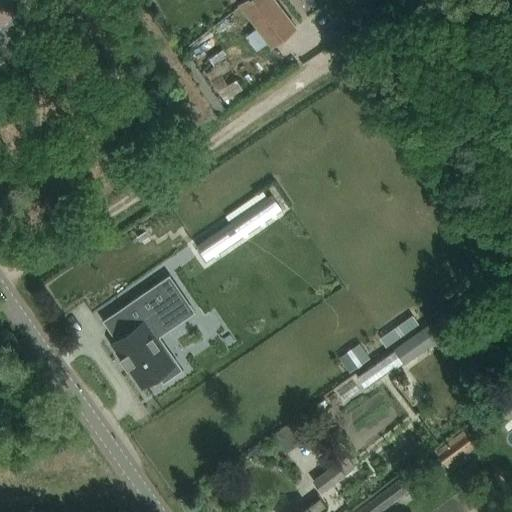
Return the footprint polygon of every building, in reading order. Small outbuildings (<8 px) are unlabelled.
[(273,46),(298,26),(277,0),(245,0),(240,5),(273,46)] [(275,201),(191,260),(195,266),(279,208),(275,201)] [(135,328),(114,342),(124,356),(121,357),(122,359),(127,355),(133,363),(128,367),(129,368),(131,366),(144,386),(160,375),(165,383),(185,370),(177,358),(173,361),(155,334),(167,326),(159,313),(176,301),(162,280),(121,308),(135,328)] [(349,402),(416,359),(419,364),(457,340),(442,317),(337,384),(349,402)] [(214,355),(192,372),(208,393),(230,377),(214,355)] [(326,399),(317,403),(317,409),(318,435),(328,434),(327,409),(326,409),(326,399)] [(511,405),(508,400),(493,412),(503,425),(504,424),(511,418),(511,405)] [(436,450),(449,468),(477,446),(465,429),(436,450)] [(356,468),(348,456),(316,479),(324,490),(356,468)] [(381,511),(414,487),(404,474),(356,511),(381,511)] [(324,511),(330,508),(322,496),(301,511),(300,511),(324,511)] [(450,511),(445,503),(437,508),(439,511),(450,511)]
